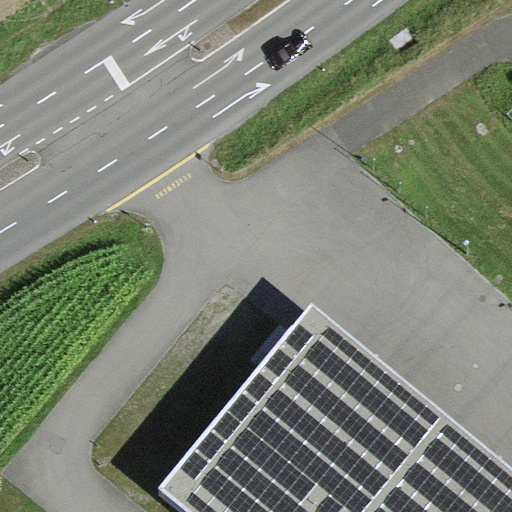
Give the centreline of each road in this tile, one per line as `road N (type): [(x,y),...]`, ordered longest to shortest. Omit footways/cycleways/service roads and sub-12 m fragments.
road 1 (secondary): [(0,231),(348,2)]
road 2 (secondary): [(195,0),(17,116)]
